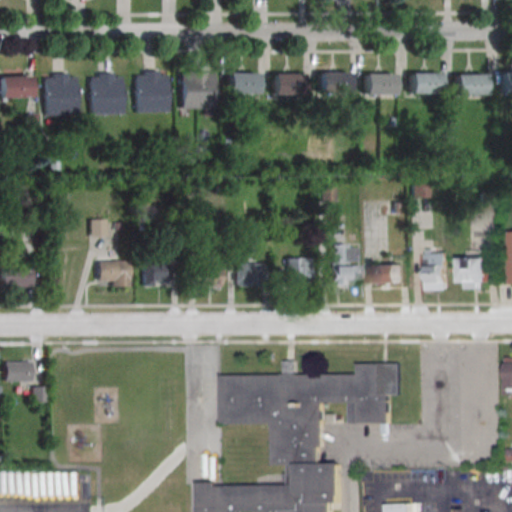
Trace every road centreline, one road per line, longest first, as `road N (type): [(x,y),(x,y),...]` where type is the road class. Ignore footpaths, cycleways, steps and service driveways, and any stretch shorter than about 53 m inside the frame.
road 1 (residential): [(0,324),(511,320)]
road 2 (residential): [(0,33),(511,29)]
